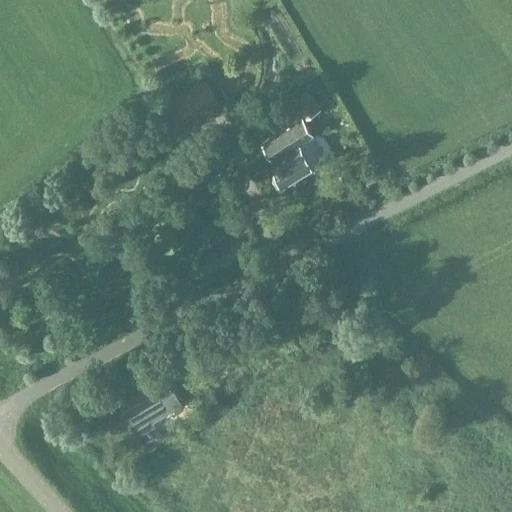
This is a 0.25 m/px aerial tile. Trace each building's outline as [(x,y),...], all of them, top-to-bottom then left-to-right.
[(180,129),(219,105),(204,80),(165,104),(180,129)] [(301,118),(300,117),(303,115),(306,119),(321,109),(308,88),(264,115),(274,132),(275,131),(276,133),(262,141),(274,161),(271,163),(275,171),(274,172),(273,177),(277,184),(282,185),(283,187),(315,168),(301,145),(313,137),(302,118),(301,118)] [(371,162),(360,167),(367,183),(379,177),(371,162)] [(293,292),(305,312),(321,302),(310,283),(293,292)] [(207,341),(197,352),(213,367),(223,356),(207,341)] [(123,394),(108,403),(119,421),(128,416),(133,425),(145,417),(142,412),(175,393),(170,385),(174,383),(172,379),(180,374),(171,359),(132,383),(131,380),(119,388),(123,394)]
